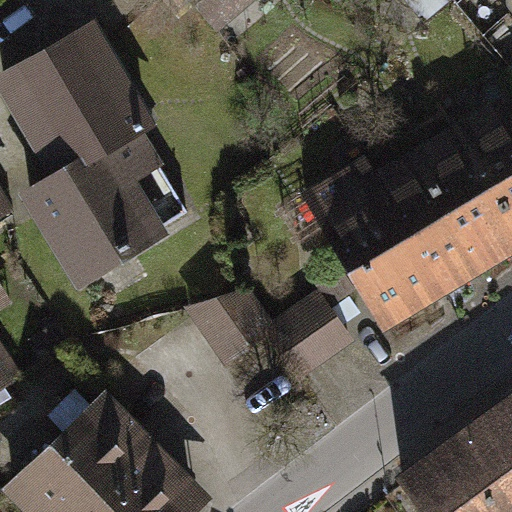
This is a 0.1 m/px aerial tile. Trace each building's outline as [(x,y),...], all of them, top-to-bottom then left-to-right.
[(207,0),(233,28),(262,0),(207,0)] [(17,196),(71,292),(169,237),(139,185),(169,168),(90,27),(0,76),(0,103),(44,181),(17,196)] [(463,141),(511,225),(511,121),(508,115),(463,141)] [(511,225),(463,141),(421,164),(481,267),(511,248),(511,225)] [(421,164),(379,189),(440,292),(481,267),(421,164)] [(388,323),(440,292),(379,189),(367,196),(352,171),(312,195),(388,323)] [(0,216),(10,210),(0,193),(0,216)] [(0,272),(0,309),(15,303),(0,272)] [(294,382),(350,348),(314,291),(262,324),(233,277),(184,308),(221,368),(267,339),(294,382)] [(0,364),(0,391),(11,386),(0,364)] [(201,511),(212,502),(110,393),(6,490),(27,511),(201,511)] [(511,511),(511,394),(405,473),(433,511),(511,511)]
